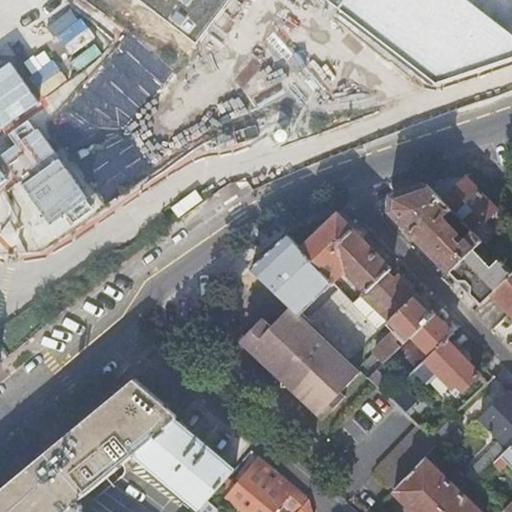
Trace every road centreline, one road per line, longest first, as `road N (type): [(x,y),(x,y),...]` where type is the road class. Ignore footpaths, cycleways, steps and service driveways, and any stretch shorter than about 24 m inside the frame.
road 1 (residential): [(123,334),(340,511)]
road 2 (secondary): [(123,334),(200,245),(329,175)]
road 3 (residential): [(329,175),(511,361)]
road 4 (secondary): [(329,175),(511,114)]
road 5 (secondary): [(0,423),(123,334)]
